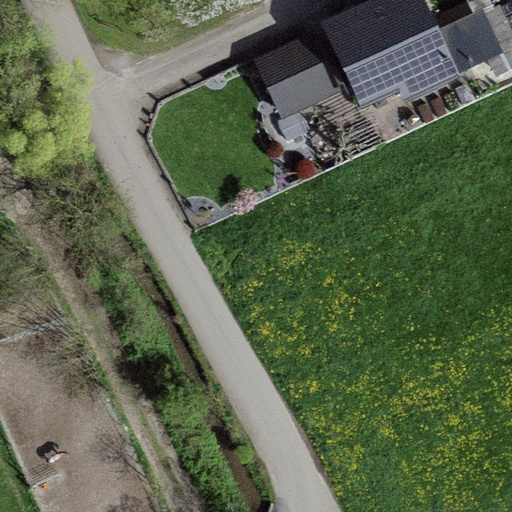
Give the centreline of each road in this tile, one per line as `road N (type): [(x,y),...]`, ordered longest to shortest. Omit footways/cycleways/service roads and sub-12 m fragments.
road 1 (unclassified): [(162,245),(303,511)]
road 2 (residential): [(41,0),(162,245)]
